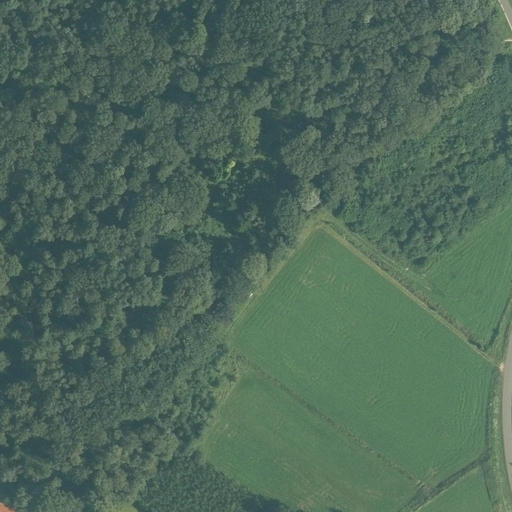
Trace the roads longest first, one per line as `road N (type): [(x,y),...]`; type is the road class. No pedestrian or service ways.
road 1 (track): [(268,103),(304,154),(351,158),(431,111),(511,34)]
road 2 (unclassified): [(511,474),(511,352)]
